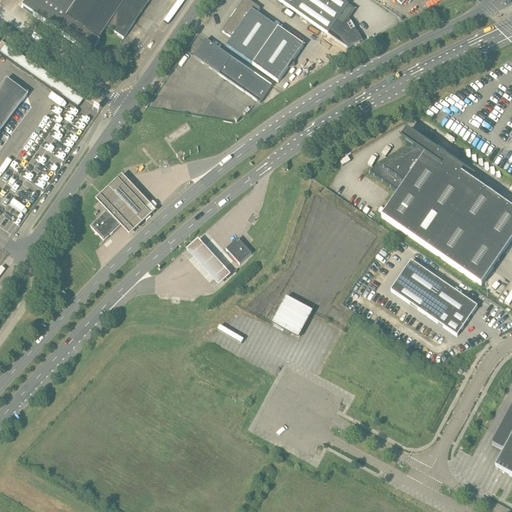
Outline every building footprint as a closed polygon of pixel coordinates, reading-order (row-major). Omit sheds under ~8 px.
[(62,36),(86,0),(25,0),(21,8),(62,36)] [(86,0),(62,36),(90,55),(99,42),(97,41),(106,28),(123,40),(150,0),(86,0)] [(246,0),(244,0),(222,32),(232,39),(226,47),(278,83),(304,47),(257,14),(260,10),(246,0)] [(340,0),(276,0),(287,7),(348,49),(363,41),(351,19),(356,11),(340,0)] [(206,41),(194,58),(260,104),(272,87),(206,41)] [(0,54),(77,108),(83,100),(0,42),(0,54)] [(0,131),(26,97),(5,81),(0,88),(0,131)] [(398,194),(381,218),(481,287),(511,242),(511,209),(461,175),(464,171),(413,135),(407,145),(412,148),(368,173),(398,194)] [(121,179),(95,204),(129,240),(155,216),(121,179)] [(122,225),(108,211),(91,228),(104,242),(122,225)] [(238,240),(226,251),(240,266),(251,255),(238,240)] [(231,280),(198,244),(186,255),(219,291),(231,280)] [(411,262),(391,292),(457,337),(477,308),(411,262)] [(313,313),(286,298),(271,325),(289,335),(290,333),(299,338),(313,313)] [(504,452),(495,469),(511,477),(511,407),(492,445),(504,452)]
